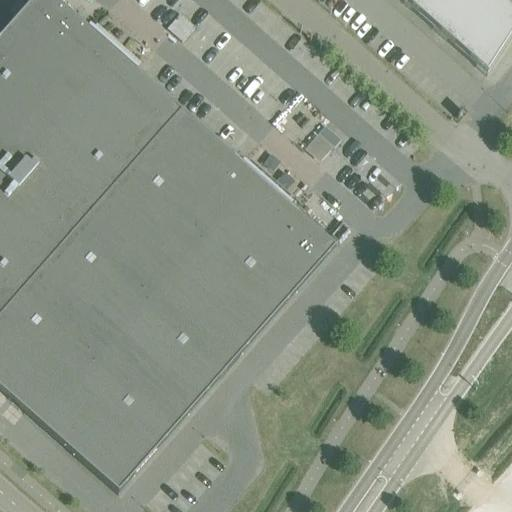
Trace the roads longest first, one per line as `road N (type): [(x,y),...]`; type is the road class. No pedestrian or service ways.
road 1 (unclassified): [(511,250),(434,383),(344,511)]
road 2 (unclassified): [(288,0),(457,149),(511,180)]
road 3 (unclassified): [(374,511),(511,317)]
road 4 (unknown): [(365,0),(491,108)]
